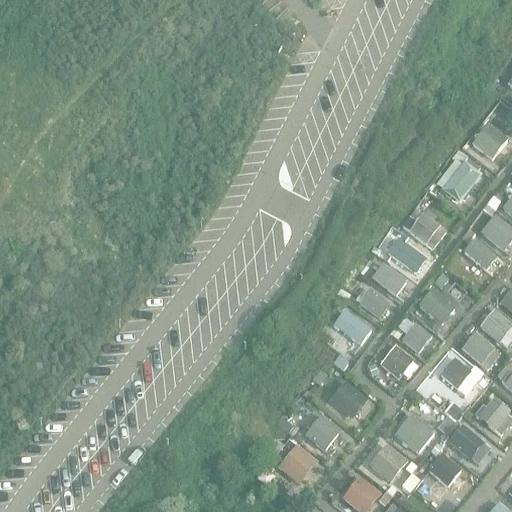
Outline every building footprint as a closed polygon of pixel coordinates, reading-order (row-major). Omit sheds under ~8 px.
[(473,149),(494,165),(502,157),(511,146),(489,129),(482,140),(473,149)] [(442,195),(460,208),(483,180),(464,166),(462,169),(456,164),(437,189),(444,193),(442,195)] [(503,214),(511,221),(511,205),(511,207),(503,214)] [(410,237),(427,251),(434,242),(442,231),(425,218),(417,229),(410,237)] [(481,238),(505,257),(511,248),(511,232),(496,220),(489,230),(481,238)] [(461,243),(467,247),(475,238),(469,234),(461,243)] [(411,277),(424,259),(404,244),(390,262),(411,277)] [(463,257),(487,276),(494,270),(499,263),(475,244),(471,251),(463,257)] [(370,285),(396,303),(408,287),(383,268),(370,285)] [(436,286),(443,291),(445,288),(448,284),(441,279),(439,282),(436,286)] [(359,308),(380,323),(388,316),(392,310),(370,294),(366,300),(359,308)] [(418,311),(443,330),(450,322),(456,314),(432,294),(426,304),(418,311)] [(501,309),(511,319),(511,298),(509,302),(501,309)] [(341,332),(362,347),(368,339),(375,330),(353,315),(348,324),(341,332)] [(481,333),(500,349),(508,341),(511,335),(511,329),(496,316),(489,325),(481,333)] [(402,345),(419,358),(427,348),(433,342),(417,328),(412,336),(402,345)] [(462,355),(482,371),(489,364),(495,354),(477,338),(471,347),(462,355)] [(380,370),(399,385),(415,365),(396,351),(390,359),(380,370)] [(455,361),(441,378),(465,398),(483,377),(474,369),(470,373),(455,361)] [(504,391),(511,397),(511,374),(502,386),(506,390),(504,391)] [(360,415),(368,406),(345,387),(338,397),(330,406),(353,424),(360,415)] [(482,407),(473,418),(500,439),(511,425),(511,420),(509,418),(511,414),(494,400),(486,410),(482,407)] [(452,407),(445,417),(456,426),(464,417),(452,407)] [(395,442),(417,458),(426,449),(434,437),(412,420),(404,431),(395,442)] [(306,441),(325,457),(334,448),(342,437),(322,421),(314,433),(306,441)] [(439,432),(446,437),(454,429),(447,422),(439,432)] [(453,447),(473,464),(480,456),(487,447),(467,431),(461,441),(453,447)] [(371,472),(392,489),(401,480),(408,468),(387,451),(380,463),(371,472)] [(308,479),(317,469),(296,452),(288,463),(279,473),(301,490),(308,479)] [(432,457),(424,465),(430,470),(438,461),(432,457)] [(429,476),(448,493),(455,485),(462,476),(443,460),(436,469),(429,476)] [(343,505),(351,511),(375,511),(382,499),(361,483),(353,495),(343,505)]
